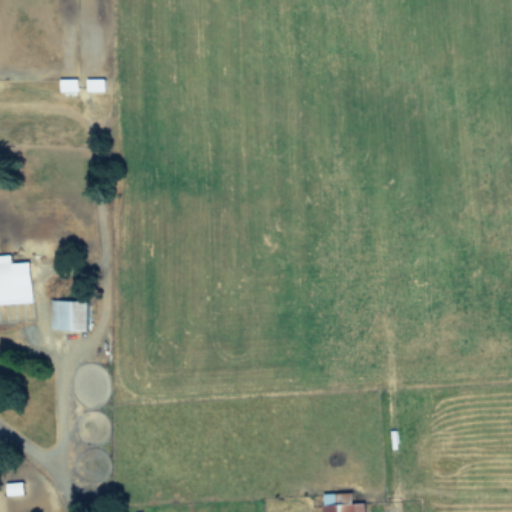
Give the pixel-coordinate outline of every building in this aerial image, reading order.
[(77,77),(59,78),(59,90),(77,89),(77,77)] [(86,89),(104,89),(103,77),(85,78),(86,89)] [(0,302),(32,300),(29,259),(10,260),(10,252),(0,252),(0,302)] [(50,327),(87,328),(87,298),(51,297),(50,327)] [(23,492),(22,480),(5,482),(6,493),(23,492)] [(365,511),(365,501),(352,501),(351,490),(321,491),(321,511),(365,511)]
